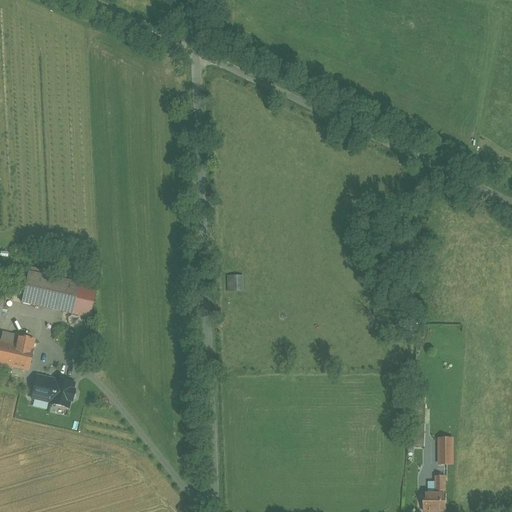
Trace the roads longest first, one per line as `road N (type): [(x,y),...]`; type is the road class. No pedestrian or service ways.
road 1 (unclassified): [(214,511),(202,58)]
road 2 (unclassified): [(202,58),(511,204)]
road 3 (unclassified): [(90,0),(202,58)]
